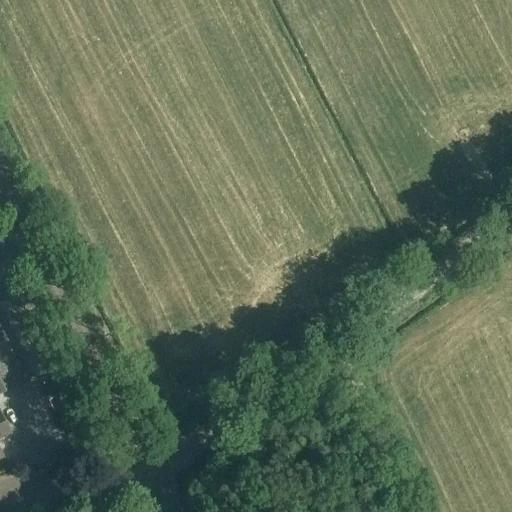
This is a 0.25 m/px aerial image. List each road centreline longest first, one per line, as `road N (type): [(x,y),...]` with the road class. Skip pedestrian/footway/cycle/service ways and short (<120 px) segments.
road 1 (tertiary): [(140,486),(511,218)]
road 2 (unclassified): [(140,486),(0,196)]
road 3 (track): [(335,341),(417,511)]
